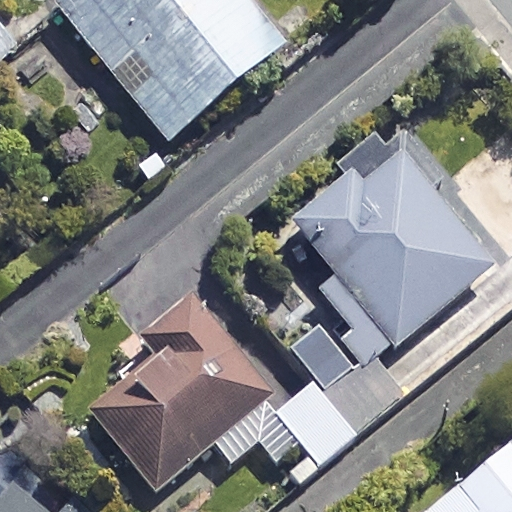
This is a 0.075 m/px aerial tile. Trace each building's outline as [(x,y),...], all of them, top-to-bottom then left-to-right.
[(50,0),(45,5),(163,143),(280,43),(242,0),(50,0)] [(0,61),(16,49),(0,28),(0,61)] [(316,294),(353,340),(337,352),(355,375),(484,272),(385,148),(288,225),(333,281),(316,294)] [(216,270),(280,350),(320,319),(255,238),(216,270)] [(255,464),(284,501),(358,442),(304,375),(278,396),(200,298),(67,403),(145,501),(205,454),(229,485),(255,464)] [(511,511),(511,438),(425,511),(511,511)] [(0,511),(36,511),(9,486),(0,495),(0,511)]
